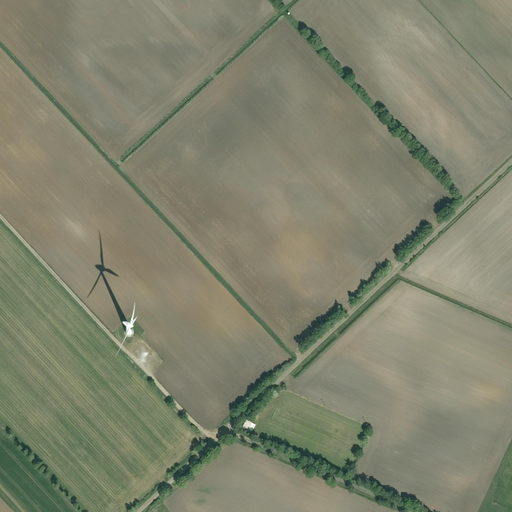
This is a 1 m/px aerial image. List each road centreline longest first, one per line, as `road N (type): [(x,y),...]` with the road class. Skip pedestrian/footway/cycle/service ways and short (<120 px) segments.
road 1 (unclassified): [(225,431),(511,160)]
road 2 (track): [(216,438),(0,214)]
road 3 (residential): [(413,511),(225,431)]
